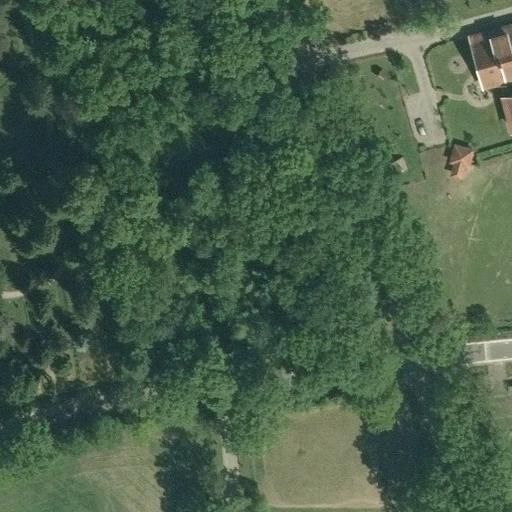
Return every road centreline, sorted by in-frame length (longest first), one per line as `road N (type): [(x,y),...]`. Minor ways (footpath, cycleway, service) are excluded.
road 1 (unclassified): [(0,435),(59,414),(428,362)]
road 2 (tertiary): [(428,362),(273,0)]
road 3 (tertiary): [(461,511),(428,362)]
